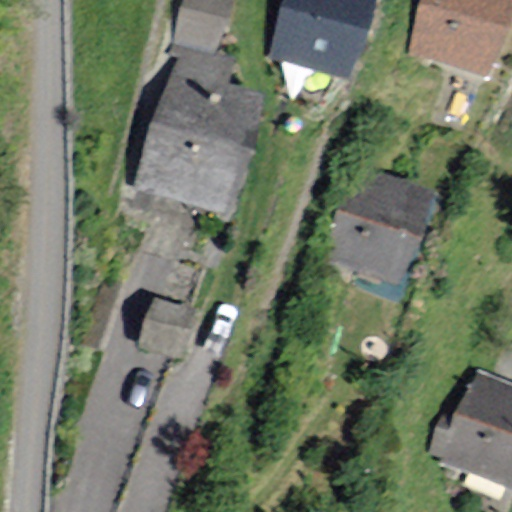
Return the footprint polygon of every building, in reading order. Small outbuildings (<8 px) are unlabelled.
[(226,0),(189,0),(179,37),(214,46),(226,0)] [(370,0),(290,0),(275,51),(349,73),(370,0)] [(508,0),(431,0),(416,51),(487,72),(508,0)] [(226,66),(181,53),(143,182),(225,206),(257,99),(220,87),(226,66)] [(428,197),(364,173),(333,255),(397,279),(428,197)] [(189,313),(156,302),(143,343),(176,353),(189,313)] [(511,389),(481,377),(468,411),(450,404),(432,449),(511,479),(511,389)]
